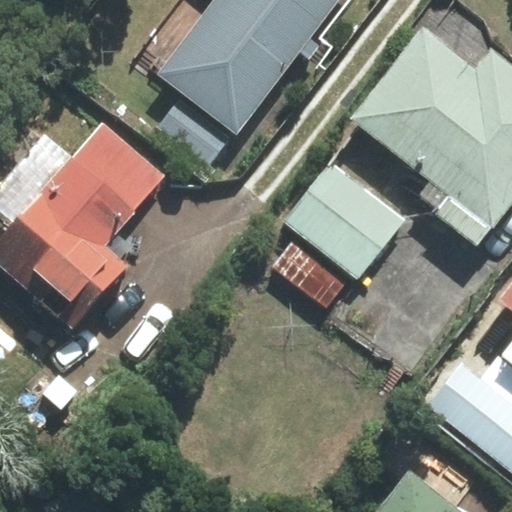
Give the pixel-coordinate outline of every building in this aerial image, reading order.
[(164,112),(146,136),(206,179),(337,0),(210,0),(141,95),(164,112)] [(339,138),(418,199),(407,214),(419,224),(414,231),(462,268),(511,203),(511,93),(479,68),(463,88),(409,47),(339,138)] [(155,190),(96,135),(0,238),(0,261),(23,283),(8,300),(45,334),(65,312),(78,324),(120,279),(94,256),(155,190)] [(329,166),(273,236),(289,249),(267,277),(325,324),(404,226),(329,166)] [(511,288),(484,323),(511,345),(511,288)] [(511,500),(511,419),(457,369),(417,412),(511,500)] [(440,511),(393,480),(371,511),(440,511)]
